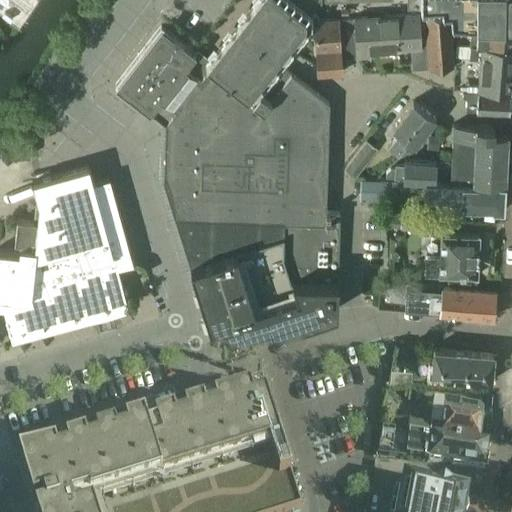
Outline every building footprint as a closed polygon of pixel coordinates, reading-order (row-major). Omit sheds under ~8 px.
[(253,0),(239,20),(207,61),(161,26),(115,84),(165,123),(163,180),(217,348),(337,310),(338,281),(337,281),(340,211),(326,211),(329,102),(280,64),(286,56),(311,24),(311,13),(321,0),(253,0)] [(471,27),(497,28),(511,27),(511,0),(406,0),(406,7),(418,7),(418,13),(422,15),(428,15),(452,15),(452,27),(471,27)] [(353,21),(342,22),(344,57),(358,57),(371,56),(370,49),(410,46),(412,68),(431,67),(428,15),(422,15),(418,13),(401,14),(353,17),(353,21)] [(452,15),(428,15),(431,67),(453,66),(453,64),(452,27),(452,15)] [(341,73),(338,19),(314,20),(317,69),(323,74),(341,73)] [(456,39),(456,46),(476,47),(511,49),(511,32),(497,31),(497,28),(471,27),(470,42),(465,42),(465,40),(456,39)] [(511,93),(511,76),(511,49),(476,47),(456,46),(456,58),(481,59),(479,90),(511,93)] [(511,94),(463,91),(462,96),(467,96),(466,109),(509,112),(511,94)] [(436,117),(413,101),(392,128),(398,132),(387,148),(398,156),(406,148),(404,147),(409,140),(415,144),(436,117)] [(450,182),(505,185),(508,135),(494,134),(494,126),(476,125),(476,126),(453,124),(452,147),(450,182)] [(31,132),(11,131),(10,156),(30,156),(31,132)] [(440,136),(429,135),(427,149),(438,150),(440,136)] [(376,148),(366,140),(345,167),(355,176),(376,148)] [(395,169),(394,178),(403,179),(449,181),(450,163),(404,161),(404,164),(395,164),(395,169)] [(93,182),(88,165),(32,180),(39,204),(37,221),(17,219),(15,240),(20,241),(19,251),(0,248),(0,294),(12,337),(127,306),(116,267),(131,263),(108,178),(93,182)] [(386,172),(386,178),(394,178),(395,169),(390,169),(386,172)] [(424,180),(392,179),(391,196),(424,197),(424,180)] [(385,181),(363,180),(362,199),(384,200),(385,181)] [(505,185),(450,182),(426,181),(425,195),(450,197),(449,208),(460,209),(504,211),(505,185)] [(424,217),(388,213),(386,227),(423,231),(424,217)] [(478,234),(439,233),(438,257),(425,256),(424,272),(437,273),(437,275),(476,277),(478,234)] [(383,283),(383,292),(392,293),(393,284),(383,283)] [(463,316),(464,289),(441,287),(441,290),(439,313),(463,316)] [(405,288),(404,311),(439,313),(441,290),(405,288)] [(496,291),(464,289),(463,316),(494,318),(496,291)] [(493,353),(434,347),(431,377),(491,382),(493,353)] [(403,349),(401,357),(408,359),(410,350),(403,349)] [(412,379),(391,377),(389,392),(410,391),(412,379)] [(22,461),(17,463),(32,511),(291,511),(301,509),(292,483),(278,439),(276,433),(271,416),(261,385),(232,395),(22,461)] [(430,437),(478,443),(481,422),(480,421),(481,413),(476,407),(434,402),(430,433),(430,437)] [(408,422),(407,434),(430,437),(430,433),(426,432),(427,423),(408,421),(408,422)] [(380,431),(376,455),(408,459),(429,461),(428,462),(451,465),(451,466),(468,468),(485,470),(488,444),(487,444),(478,443),(430,437),(407,434),(380,431)] [(459,511),(463,492),(403,480),(396,511),(459,511)]
